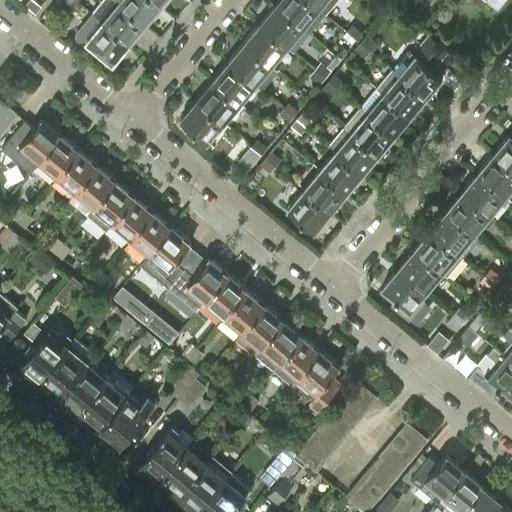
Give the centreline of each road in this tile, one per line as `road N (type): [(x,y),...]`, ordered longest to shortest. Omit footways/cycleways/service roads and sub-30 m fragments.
road 1 (residential): [(332,285),(511,68)]
road 2 (residential): [(332,285),(131,119)]
road 3 (residential): [(511,432),(332,285)]
road 4 (residential): [(131,119),(0,9)]
road 5 (residential): [(131,119),(230,0)]
